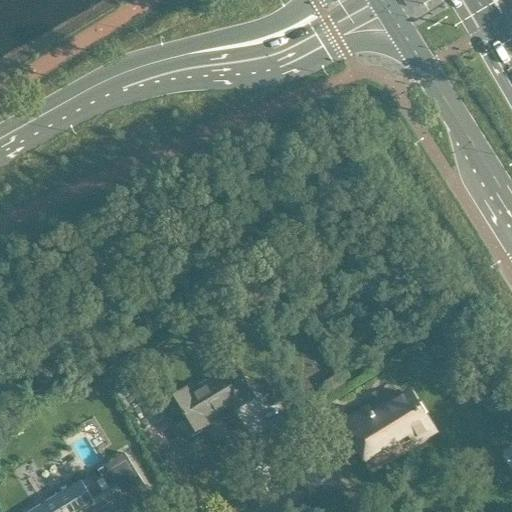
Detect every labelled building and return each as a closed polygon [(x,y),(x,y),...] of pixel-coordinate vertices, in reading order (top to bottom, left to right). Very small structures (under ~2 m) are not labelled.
[(253,285),(245,289),(254,305),(283,287),(274,272),(261,280),(258,274),(250,280),(253,285)] [(124,359),(108,369),(118,385),(134,375),(124,359)] [(165,403),(175,420),(186,437),(208,424),(206,419),(232,404),(235,408),(254,397),(236,366),(190,394),(187,389),(165,403)] [(369,409),(347,423),(367,456),(409,430),(416,440),(433,430),(411,394),(375,415),(373,412),(371,413),(369,409)] [(511,414),(502,421),(509,432),(511,430),(511,414)] [(122,511),(132,507),(134,511),(143,511),(157,504),(126,453),(107,464),(111,471),(118,482),(113,486),(109,488),(97,496),(86,478),(45,503),(37,508),(29,511),(122,511)]
